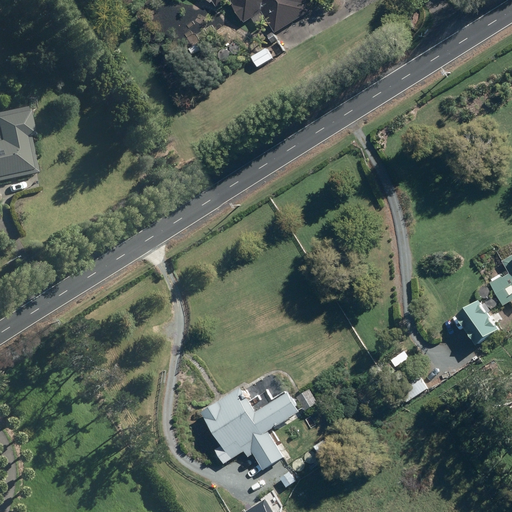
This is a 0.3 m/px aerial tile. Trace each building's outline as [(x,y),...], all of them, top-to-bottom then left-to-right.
[(229,0),(244,26),(264,14),(275,32),(329,0),(215,0),(219,6),(229,0)] [(234,56),(225,45),(216,52),(225,63),(234,56)] [(273,49),(257,57),(263,68),(279,60),(273,49)] [(0,179),(35,174),(25,108),(0,111),(0,179)] [(488,281),(503,306),(511,301),(511,253),(499,262),(504,271),(488,281)] [(478,300),(454,316),(474,344),(497,328),(478,300)] [(409,359),(403,352),(391,362),(396,369),(409,359)] [(428,387),(418,374),(397,390),(407,404),(428,387)] [(244,385),(199,412),(220,446),(215,449),(224,464),(249,449),(260,467),(283,454),(267,428),(301,408),(290,391),(259,409),(244,385)] [(311,389),(297,397),(305,412),(319,403),(311,389)] [(289,473),(280,479),(287,489),(296,483),(289,473)]
